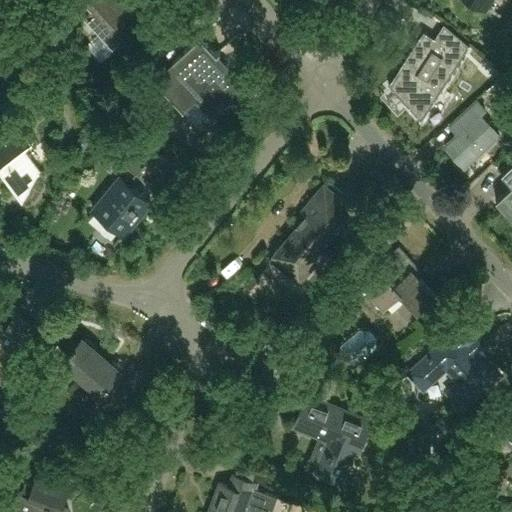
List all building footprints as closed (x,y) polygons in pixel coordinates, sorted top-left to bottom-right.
[(85,0),(93,8),(84,16),(101,36),(114,51),(121,58),(134,46),(128,39),(143,25),(123,3),(120,0),(85,0)] [(390,84),(391,85),(394,81),(415,95),(409,104),(422,118),(469,45),(445,24),(435,38),(424,32),(390,84)] [(212,117),(245,87),(197,35),(151,78),(179,108),(192,96),(212,117)] [(464,165),(476,154),(498,134),(480,113),(484,109),(476,99),(453,119),(462,129),(455,134),(444,145),(463,166),(464,165)] [(0,171),(22,200),(40,170),(23,148),(32,141),(18,122),(0,135),(0,171)] [(150,153),(126,136),(111,157),(136,174),(150,153)] [(511,161),(501,172),(509,180),(511,177),(511,182),(496,198),(511,214),(511,213),(511,161)] [(124,235),(151,202),(119,177),(93,209),(124,235)] [(307,260),(352,206),(324,183),(302,208),(306,212),(269,256),(298,280),(311,263),(307,260)] [(415,311),(434,295),(408,266),(399,274),(383,258),(357,282),(382,310),(400,294),(415,311)] [(337,342),(337,353),(344,360),(354,360),(373,343),(374,333),(367,325),(357,325),(337,342)] [(466,403),(474,395),(498,373),(476,349),(481,345),(475,339),(462,325),(411,371),(424,386),(447,365),(462,382),(453,390),(452,394),(453,397),(458,403),(461,403),(466,403)] [(0,376),(3,378),(24,344),(0,329),(0,376)] [(110,408),(130,384),(117,373),(119,370),(82,338),(64,360),(100,391),(96,396),(110,408)] [(1,394),(0,395),(0,424),(15,403),(1,394)] [(357,451),(369,420),(306,395),(295,424),(329,438),(317,470),(340,479),(352,449),(357,451)] [(511,419),(499,431),(511,445),(511,419)] [(61,507),(70,481),(37,469),(32,484),(24,481),(13,511),(66,511),(67,510),(61,507)] [(260,511),(271,511),(277,497),(255,489),(257,483),(233,474),(229,486),(219,483),(208,511),(247,511),(249,508),(260,511)]
